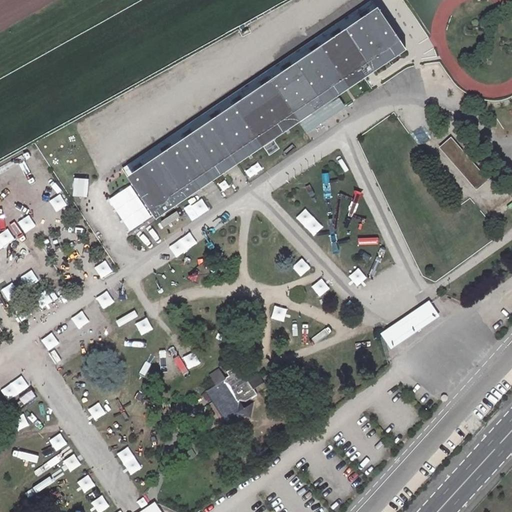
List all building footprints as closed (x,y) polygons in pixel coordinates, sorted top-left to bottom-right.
[(377,0),(127,165),(133,174),(384,9),(378,0),(377,0)] [(384,9),(133,174),(160,215),(195,192),(214,180),(226,172),(238,164),(300,123),(341,97),(366,80),(411,50),(384,9)] [(347,107),(341,97),(300,123),(307,134),(347,107)] [(453,136),(441,146),(479,189),(490,179),(453,136)] [(442,316),(431,301),(383,334),(394,349),(442,316)] [(219,365),(209,373),(218,384),(207,392),(213,400),(227,421),(234,416),(250,421),(254,403),(247,400),(258,394),(254,387),(250,383),(247,379),(236,365),(225,373),(219,365)] [(155,502),(140,511),(163,511),(157,501),(155,502)]
